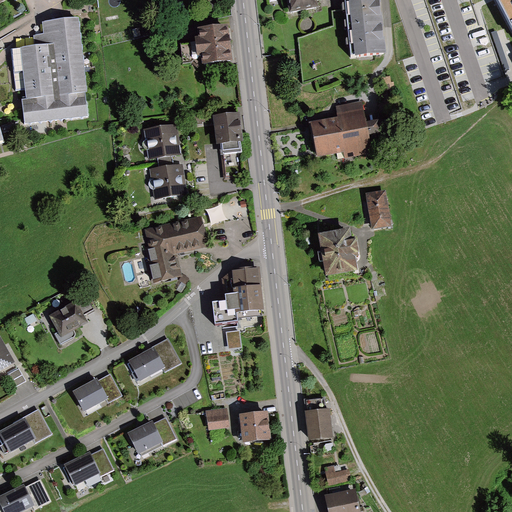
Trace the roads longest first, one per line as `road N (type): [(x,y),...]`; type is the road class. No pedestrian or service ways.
road 1 (residential): [(177,313),(196,367),(185,388),(0,484)]
road 2 (secondary): [(272,247),(303,511)]
road 3 (secondary): [(243,0),(272,247)]
road 4 (residential): [(0,417),(148,339),(177,313)]
road 5 (track): [(284,356),(302,358),(326,386),(388,511)]
